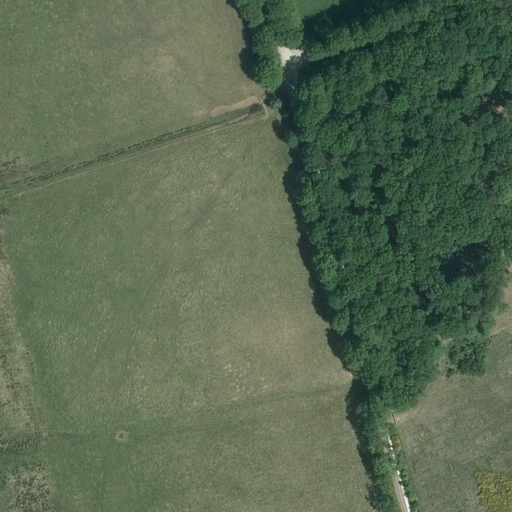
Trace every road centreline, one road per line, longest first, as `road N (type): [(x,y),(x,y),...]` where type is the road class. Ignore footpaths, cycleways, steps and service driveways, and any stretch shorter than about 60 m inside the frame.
road 1 (track): [(266,0),(289,60),(404,511)]
road 2 (unclassified): [(295,60),(448,0)]
